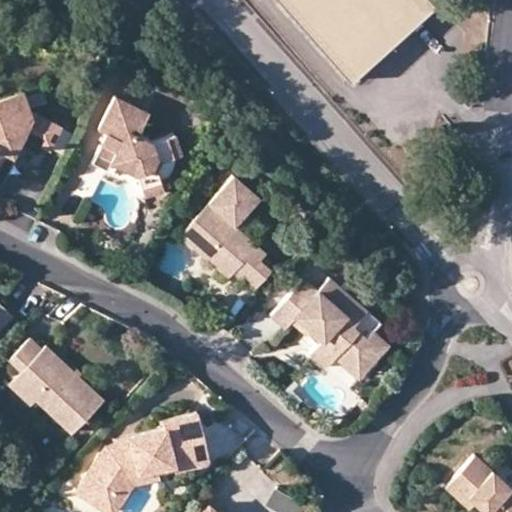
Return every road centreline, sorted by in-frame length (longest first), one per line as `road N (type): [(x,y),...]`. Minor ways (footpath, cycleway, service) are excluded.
road 1 (residential): [(0,241),(161,322),(353,483)]
road 2 (residential): [(214,0),(473,284)]
road 3 (residential): [(473,284),(487,246),(511,36)]
road 4 (residential): [(353,483),(473,284)]
